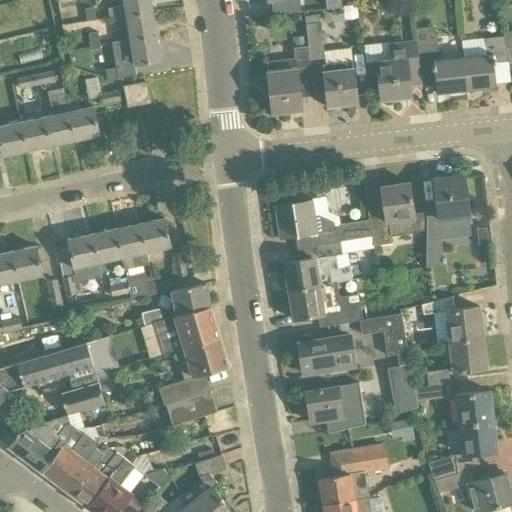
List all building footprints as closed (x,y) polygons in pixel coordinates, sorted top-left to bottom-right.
[(109,19),(115,18),(152,12),(149,0),(123,0),(125,6),(108,8),(109,19)] [(327,0),(328,9),(342,7),(341,0),(327,0)] [(96,20),(94,8),(84,9),(86,22),(96,20)] [(152,12),(115,18),(119,41),(130,39),(130,40),(156,36),(152,12)] [(325,65),(322,65),(327,106),(325,106),(325,107),(357,103),(352,62),(350,48),(324,51),(320,22),(306,24),(309,46),(310,61),(324,59),(325,65)] [(511,47),(511,31),(503,33),(504,37),(507,49),(511,47)] [(91,47),(100,45),(98,32),(89,34),(91,47)] [(416,34),(417,46),(420,71),(434,70),(437,94),(467,91),(463,57),(440,59),(439,44),(438,44),(436,33),(416,34)] [(160,60),(156,36),(130,40),(135,65),(160,60)] [(302,37),(295,37),(296,48),(303,47),(302,37)] [(496,88),(493,63),(510,62),(507,49),(504,37),(485,39),(487,55),(463,57),(467,91),(496,88)] [(420,71),(417,46),(391,48),(390,44),(362,47),(364,64),(374,63),(377,63),(381,101),(411,97),(408,73),(420,71)] [(313,83),(310,61),(309,46),(303,47),(296,48),(294,48),(295,58),(266,62),(272,113),(302,110),(299,85),(313,83)] [(35,74),(38,86),(56,82),(53,70),(35,74)] [(38,86),(35,74),(18,78),(20,89),(38,86)] [(85,80),(89,100),(101,97),(97,77),(85,80)] [(128,106),(140,104),(150,102),(146,82),(124,87),(128,106)] [(49,92),(54,115),(44,117),(51,146),(75,140),(66,101),(64,88),(49,92)] [(101,94),(103,105),(104,105),(121,102),(119,90),(101,94)] [(99,135),(93,107),(79,110),(77,99),(66,101),(75,140),(99,135)] [(44,117),(20,123),(26,151),(51,146),(44,117)] [(20,123),(0,127),(0,147),(2,156),(26,151),(20,123)] [(457,238),(471,236),(469,216),(464,176),(434,180),(438,211),(426,213),(427,223),(427,229),(426,241),(457,238)] [(380,187),(385,215),(369,218),(369,219),(372,237),(373,246),(382,245),(393,244),(391,235),(416,231),(409,183),(380,187)] [(288,186),(280,188),(281,195),(289,194),(288,186)] [(318,214),(314,215),(311,200),(275,205),(280,240),(321,233),(323,245),(340,242),(372,237),(369,219),(335,225),(334,221),(318,214)] [(427,229),(427,223),(426,213),(414,214),(416,231),(427,229)] [(140,224),(146,252),(171,247),(165,219),(140,224)] [(116,229),(122,258),(146,252),(140,224),(116,229)] [(486,228),(476,229),(477,237),(486,236),(486,228)] [(92,235),(98,263),(122,258),(116,229),(92,235)] [(73,268),(98,263),(92,235),(67,240),(73,268)] [(318,258),(314,258),(284,263),(289,290),(336,282),(352,280),(350,266),(348,266),(345,254),(342,254),(340,242),(323,245),(316,246),(318,258)] [(382,245),(373,246),(375,255),(383,254),(382,245)] [(18,280),(42,275),(36,247),(12,252),(18,280)] [(0,254),(0,284),(18,280),(12,252),(0,254)] [(178,281),(187,278),(182,253),(172,255),(178,281)] [(77,294),(72,276),(62,278),(66,296),(77,294)] [(109,279),(110,286),(112,297),(129,293),(127,282),(121,283),(120,277),(109,279)] [(148,295),(144,279),(127,282),(129,293),(131,299),(148,295)] [(47,282),(52,308),(62,305),(57,280),(47,282)] [(294,320),(317,316),(319,328),(360,321),(362,321),(358,294),(339,297),(336,282),(289,290),(294,320)] [(210,307),(205,284),(172,291),(178,316),(210,307)] [(479,307),(455,310),(453,297),(430,303),(422,305),(424,315),(446,312),(450,341),(483,337),(479,307)] [(163,355),(175,351),(185,348),(220,338),(210,307),(178,316),(162,320),(154,323),(163,355)] [(145,325),(154,323),(162,320),(160,309),(143,313),(145,325)] [(362,321),(360,321),(362,334),(381,331),(384,352),(391,352),(392,361),(403,360),(398,315),(362,321)] [(2,323),(4,332),(22,328),(20,319),(2,323)] [(302,374),(354,365),(350,335),(298,344),(302,374)] [(96,375),(108,371),(100,345),(105,344),(103,337),(86,342),(93,365),(95,373),(96,375)] [(450,341),(453,372),(487,368),(483,337),(450,341)] [(175,351),(184,380),(203,375),(229,367),(220,338),(185,348),(175,351)] [(0,367),(41,356),(38,342),(0,352),(0,367)] [(0,402),(10,390),(93,365),(86,342),(41,356),(0,367),(0,402)] [(427,373),(428,387),(449,384),(448,370),(427,373)] [(108,371),(96,375),(101,391),(112,387),(108,371)] [(71,379),(70,379),(73,390),(97,383),(96,375),(95,373),(71,379)] [(203,375),(184,380),(159,388),(164,406),(166,405),(208,393),(203,375)] [(359,382),(337,386),(305,392),(310,423),(336,419),(338,431),(368,424),(365,408),(359,382)] [(97,383),(73,390),(61,393),(68,416),(104,405),(97,383)] [(417,401),(424,400),(451,397),(449,384),(428,387),(415,388),(417,401)] [(489,391),(456,395),(459,425),(493,421),(489,391)] [(210,392),(208,393),(166,405),(172,426),(217,412),(210,392)] [(64,444),(75,428),(76,427),(71,424),(70,424),(68,416),(25,430),(0,437),(0,439),(42,471),(63,443),(64,444)] [(0,437),(25,430),(21,418),(0,424),(0,437)] [(397,437),(401,436),(402,442),(414,439),(409,420),(394,424),(397,437)] [(480,467),(476,453),(496,451),(493,421),(459,425),(463,455),(455,456),(455,455),(428,463),(434,479),(471,470),(480,467)] [(92,436),(86,432),(84,435),(75,428),(64,444),(63,443),(42,471),(57,483),(92,436)] [(97,448),(101,443),(92,436),(57,483),(73,495),(108,448),(107,448),(103,453),(97,448)] [(384,443),(344,450),(346,465),(334,467),(335,476),(320,479),(322,492),(320,495),(321,500),(323,502),(324,504),(363,498),(368,495),(365,475),(388,470),(384,443)] [(88,506),(124,458),(116,452),(115,453),(108,448),(73,495),(88,506)] [(201,462),(214,458),(212,450),(198,454),(201,462)] [(195,464),(199,477),(209,474),(226,468),(222,455),(214,458),(201,462),(195,464)] [(135,466),(124,458),(88,506),(95,511),(142,511),(143,511),(129,501),(134,493),(123,484),(135,466)] [(475,511),(476,511),(511,502),(511,498),(505,473),(475,481),(471,470),(434,479),(438,493),(468,485),(475,511)] [(224,502),(211,486),(187,506),(191,511),(230,511),(223,503),(224,502)] [(160,511),(167,504),(156,495),(147,507),(143,511),(142,511),(160,511)] [(370,511),(368,495),(363,498),(324,504),(324,507),(323,510),(323,511),(370,511)]
